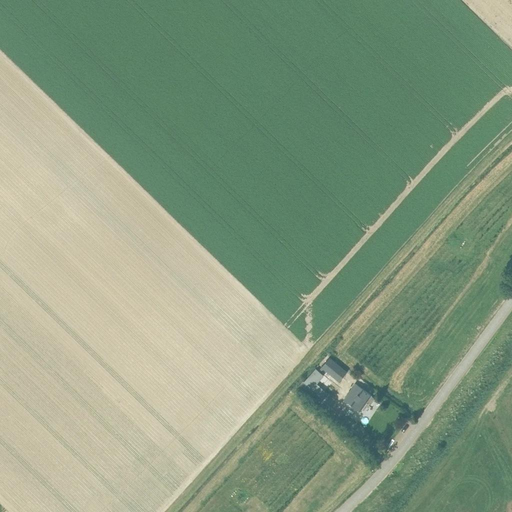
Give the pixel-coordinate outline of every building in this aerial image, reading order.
[(340,382),(348,372),(330,357),(322,367),(340,382)] [(316,368),(309,376),(317,383),(325,375),(316,368)] [(303,380),(298,386),(308,395),(313,389),(309,386),(303,381),(303,380)] [(371,396),(372,395),(356,384),(344,400),(360,411),(366,403),(368,404),(371,404),(374,400),(373,397),(371,396)] [(372,405),(367,415),(373,419),(379,409),(372,405)]
